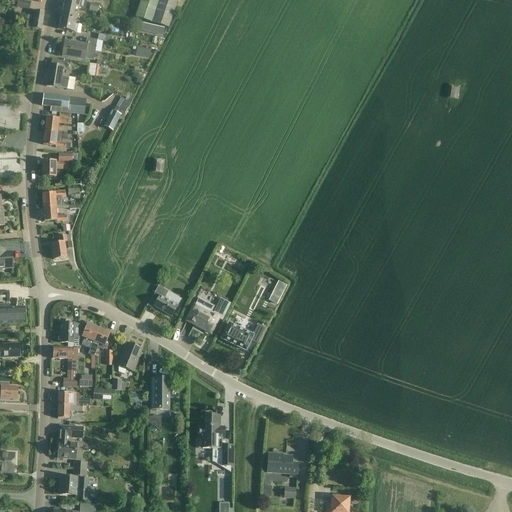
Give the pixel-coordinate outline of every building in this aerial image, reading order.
[(63,0),(63,5),(78,9),(79,0),(84,0),(87,0),(86,0),(63,0)] [(123,0),(123,4),(138,8),(135,18),(169,28),(177,0),(123,0)] [(18,1),(17,7),(29,9),(30,3),(18,1)] [(90,4),(88,11),(97,13),(99,5),(90,4)] [(63,5),(60,17),(75,21),(78,9),(63,5)] [(25,28),(31,29),(41,31),(44,12),(34,11),(34,17),(27,16),(25,28)] [(58,29),(67,31),(73,32),(75,21),(60,17),(58,29)] [(98,35),(97,41),(100,41),(114,43),(114,44),(115,44),(115,40),(112,39),(112,37),(98,35)] [(62,57),(72,58),(84,60),(84,58),(94,59),(96,40),(86,39),(85,45),(64,41),(62,57)] [(137,49),(135,56),(150,58),(151,51),(137,49)] [(46,87),(56,89),(59,89),(59,87),(65,88),(73,90),(75,78),(61,76),(62,66),(63,62),(52,60),(51,65),(50,65),(46,87)] [(460,88),(449,87),(447,102),(459,103),(460,88)] [(42,106),(51,108),(50,112),(84,117),(85,101),(43,95),(42,106)] [(112,111),(104,127),(113,132),(121,116),(121,115),(120,114),(113,111),(112,111)] [(68,126),(69,119),(59,118),(59,119),(46,118),(44,132),(57,133),(58,124),(68,126)] [(57,133),(44,132),(43,145),(55,147),(55,148),(70,150),(70,144),(56,142),(57,133)] [(42,178),(52,178),(55,178),(55,168),(67,168),(67,163),(72,163),(72,154),(59,154),(59,162),(43,162),(42,178)] [(154,160),(152,173),(163,174),(164,161),(154,160)] [(79,194),(78,186),(67,187),(68,195),(79,194)] [(42,194),(43,208),(56,207),(62,207),(61,198),(65,198),(65,192),(55,192),(55,193),(42,194)] [(56,207),(43,208),(44,222),(57,221),(57,223),(67,222),(66,216),(56,216),(56,207)] [(54,260),(67,258),(64,243),(67,242),(66,236),(59,237),(60,243),(52,244),(54,260)] [(0,269),(12,269),(12,267),(13,267),(12,259),(11,259),(11,253),(5,253),(5,250),(0,250),(0,269)] [(158,298),(153,307),(171,317),(176,309),(177,307),(181,300),(168,292),(163,299),(159,297),(158,298)] [(194,305),(186,320),(211,334),(219,317),(211,313),(214,307),(198,299),(195,305),(194,305)] [(0,325),(25,324),(24,308),(9,309),(9,305),(0,305),(0,325)] [(59,343),(69,344),(73,344),(73,340),(79,340),(79,326),(74,325),(74,324),(63,324),(62,335),(60,335),(59,343)] [(81,337),(84,339),(82,345),(86,347),(90,349),(91,349),(93,342),(98,329),(87,324),(81,337)] [(229,324),(222,339),(245,351),(251,341),(257,344),(265,329),(257,326),(252,336),(229,324)] [(110,334),(98,329),(93,342),(105,347),(110,334)] [(0,358),(3,359),(9,358),(19,358),(18,344),(2,345),(2,342),(0,341),(0,358)] [(118,366),(133,372),(142,350),(127,344),(118,366)] [(73,349),(63,349),(53,348),(53,359),(71,360),(71,364),(77,364),(78,349),(73,349)] [(79,376),(79,388),(92,388),(92,377),(79,376)] [(169,410),(169,378),(160,376),(160,378),(152,378),(152,379),(151,409),(151,410),(169,410)] [(63,388),(77,388),(78,388),(78,380),(63,380),(63,388)] [(113,380),(112,391),(126,391),(127,384),(122,383),(122,380),(113,380)] [(17,388),(0,387),(0,393),(1,393),(1,400),(17,400),(17,388)] [(93,390),(93,401),(112,402),(113,391),(93,390)] [(81,399),(69,394),(58,393),(58,406),(82,407),(91,407),(91,400),(81,400),(81,399)] [(131,395),(130,395),(130,403),(136,403),(136,410),(143,410),(143,401),(142,401),(142,394),(131,395)] [(57,419),(67,419),(69,419),(69,412),(82,412),(82,407),(58,406),(57,419)] [(199,428),(199,436),(199,437),(203,437),(203,449),(212,449),(212,450),(222,450),(222,440),(225,440),(225,427),(219,427),(219,416),(213,416),(212,415),(211,413),(209,413),(207,413),(206,415),(205,428),(199,428)] [(147,417),(147,423),(160,432),(160,417),(147,417)] [(57,459),(67,460),(75,460),(76,444),(69,444),(70,438),(82,438),(82,428),(59,427),(57,459)] [(0,472),(13,473),(14,455),(0,454),(0,472)] [(224,469),(233,469),(233,454),(224,454),(224,469)] [(268,454),(267,464),(267,473),(290,475),(290,478),(297,478),(298,464),(291,463),(292,457),(277,456),(277,455),(268,454)] [(78,479),(71,478),(61,477),(60,495),(77,496),(78,479)] [(89,479),(79,478),(78,501),(87,502),(89,479)] [(263,486),(262,498),(271,498),(272,486),(263,486)] [(295,500),(295,489),(285,489),(284,499),(295,500)] [(133,496),(133,506),(141,506),(141,496),(133,496)] [(327,507),(326,511),(347,511),(349,499),(332,498),(331,507),(327,507)]
